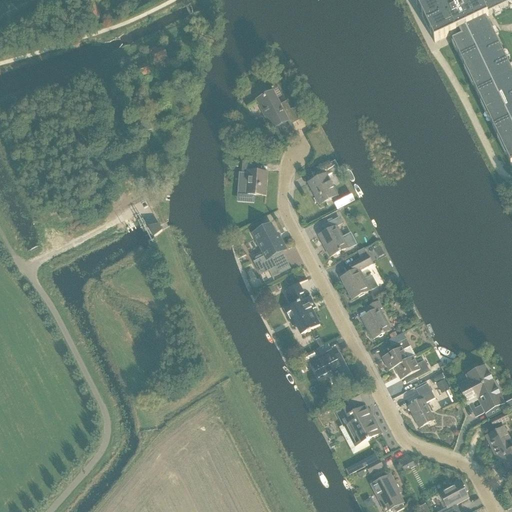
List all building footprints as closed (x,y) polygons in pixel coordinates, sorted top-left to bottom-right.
[(93,0),(89,0),(83,3),(91,21),(101,17),(93,0)] [(511,0),(427,0),(421,3),(439,42),(459,32),(462,38),(452,43),(453,43),(456,42),(460,51),(457,52),(465,69),(468,67),(477,85),(474,87),(481,104),(485,102),(493,120),(490,121),(498,138),(501,137),(510,155),(507,156),(511,165),(511,164),(511,72),(489,25),(486,20),(488,19),(487,17),(511,4),(511,0)] [(167,58),(163,48),(155,51),(154,49),(148,51),(153,64),(167,58)] [(136,69),(139,77),(150,72),(147,65),(136,69)] [(273,93),(257,101),(271,129),(287,121),(290,126),(297,122),(287,102),(280,106),(273,93)] [(142,135),(152,131),(147,119),(137,123),(142,135)] [(239,164),(240,153),(230,153),(229,163),(239,164)] [(340,170),(335,161),(312,173),(315,180),(309,183),(320,205),(338,196),(328,176),(340,170)] [(240,174),(239,186),(247,187),(246,195),(266,196),(267,173),(257,172),(257,163),(242,162),(241,174),(240,174)] [(337,227),(319,236),(330,257),(347,248),(348,250),(355,246),(350,236),(343,239),(337,227),(342,224),(339,218),(333,221),(337,227)] [(160,225),(149,227),(155,239),(163,231),(160,225)] [(271,225),(253,234),(265,256),(254,262),(261,275),(268,271),(272,278),(279,275),(274,265),(285,259),(282,253),(286,251),(281,240),(279,241),(271,225)] [(358,252),(361,259),(344,268),(348,275),(341,279),(352,300),(370,291),(370,290),(376,287),(371,277),(365,281),(360,271),(372,265),(364,249),(358,252)] [(296,317),(298,320),(305,334),(308,332),(308,333),(312,332),(311,331),(320,326),(310,305),(313,303),(310,297),(302,301),(300,296),(302,294),(298,285),(286,291),(293,306),(284,310),(290,321),(296,317)] [(272,287),(265,290),(268,296),(275,293),(272,287)] [(371,314),(362,319),(373,340),(390,331),(380,310),(383,308),(380,303),(369,309),(371,314)] [(389,371),(394,369),(394,368),(414,358),(415,357),(403,333),(396,336),(391,339),(388,341),(394,353),(383,359),(389,371)] [(337,361),(332,351),(310,362),(318,378),(332,371),(340,387),(353,380),(342,358),(337,361)] [(313,352),(306,356),(309,361),(316,357),(313,352)] [(394,368),(394,369),(401,381),(413,375),(416,380),(430,373),(424,361),(417,365),(414,358),(394,368)] [(469,381),(461,386),(470,404),(479,399),(489,420),(511,408),(511,400),(504,405),(487,372),(479,376),(476,372),(467,377),(469,381)] [(443,375),(430,381),(432,385),(445,378),(443,375)] [(445,380),(437,385),(442,393),(450,389),(445,380)] [(409,408),(419,428),(434,420),(426,404),(435,399),(427,384),(416,390),(422,401),(409,408)] [(375,423),(374,424),(366,408),(353,414),(349,407),(337,414),(344,427),(350,424),(356,436),(352,438),(357,446),(381,434),(375,423)] [(505,414),(490,422),(494,429),(509,421),(505,414)] [(486,437),(497,459),(500,458),(507,473),(511,470),(511,446),(503,429),(486,437)] [(376,455),(346,471),(349,477),(366,468),(379,461),(376,455)] [(400,462),(404,470),(415,465),(411,457),(400,462)] [(366,468),(369,474),(383,467),(379,461),(366,468)] [(391,476),(372,486),(385,511),(394,507),(396,511),(398,511),(404,509),(401,504),(403,503),(396,490),(398,490),(391,476)] [(439,511),(459,511),(455,504),(468,498),(460,483),(440,494),(447,508),(439,511)]
